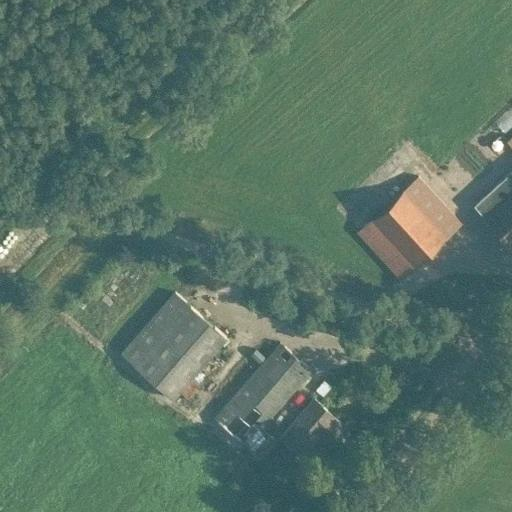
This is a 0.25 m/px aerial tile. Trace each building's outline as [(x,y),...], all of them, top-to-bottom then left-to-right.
[(511,170),(475,205),(498,231),(511,245),(511,170)] [(372,217),(358,231),(401,278),(462,223),(418,176),(372,217)] [(174,396),(214,351),(227,336),(176,291),(123,351),(174,396)] [(215,418),(247,445),(262,458),(278,440),(262,427),(312,369),(280,341),(267,357),(215,418)] [(256,348),(251,354),(259,362),(265,355),(256,348)] [(328,387),(338,395),(346,384),(336,376),(328,387)] [(340,435),(342,437),(345,434),(343,432),(348,427),(314,397),(280,436),(302,455),(320,434),(332,445),(340,435)]
